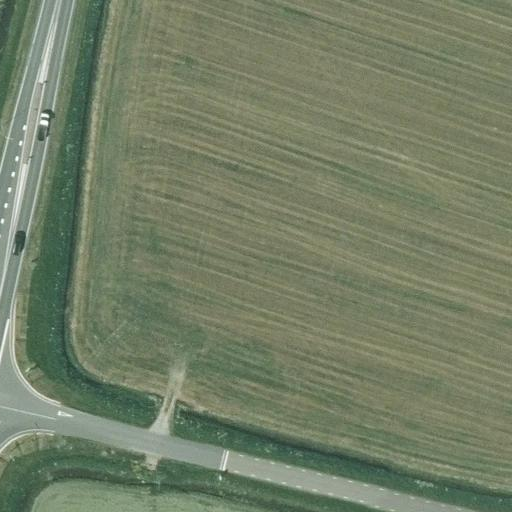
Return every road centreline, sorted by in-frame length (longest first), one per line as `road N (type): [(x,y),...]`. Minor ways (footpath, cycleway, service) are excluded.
road 1 (tertiary): [(422,511),(0,408)]
road 2 (trunk): [(0,322),(49,86),(53,18)]
road 3 (trunk): [(53,18),(28,83),(0,204)]
